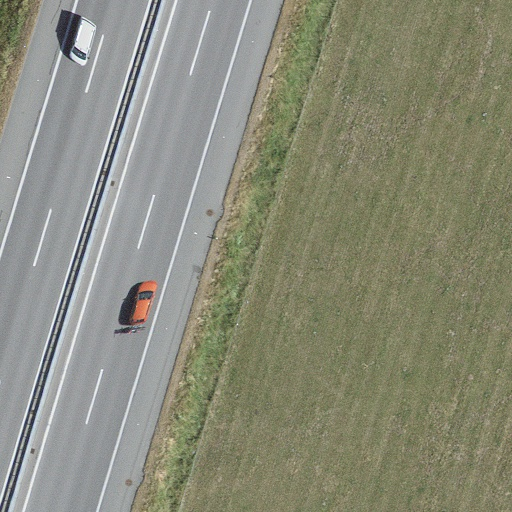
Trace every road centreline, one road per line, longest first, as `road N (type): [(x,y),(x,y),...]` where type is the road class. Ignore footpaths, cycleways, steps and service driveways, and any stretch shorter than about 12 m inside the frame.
road 1 (motorway): [(59,511),(212,0)]
road 2 (motorway): [(112,0),(0,375)]
